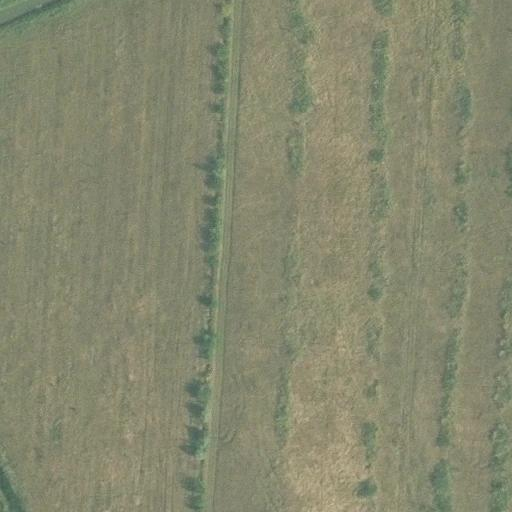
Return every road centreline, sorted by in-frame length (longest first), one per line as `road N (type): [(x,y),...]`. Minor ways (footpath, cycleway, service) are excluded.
road 1 (residential): [(229,80),(73,144),(248,511)]
road 2 (residential): [(463,511),(488,136)]
road 3 (residential): [(229,80),(252,126),(488,136)]
road 4 (residential): [(424,0),(229,80)]
road 5 (residential): [(488,136),(498,0)]
